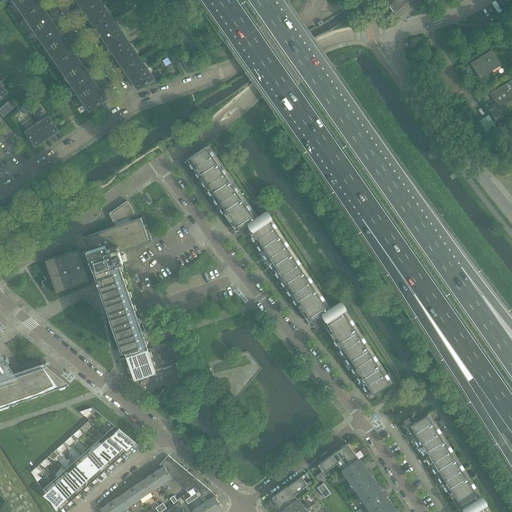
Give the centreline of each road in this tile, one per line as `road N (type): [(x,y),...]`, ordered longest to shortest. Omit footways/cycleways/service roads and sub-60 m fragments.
road 1 (residential): [(362,420),(160,163)]
road 2 (motorway): [(438,250),(260,0)]
road 3 (motorway): [(371,213),(416,306),(511,460)]
road 4 (motorway): [(222,0),(371,213)]
road 5 (unclassified): [(369,34),(310,49),(160,163)]
road 6 (motorway): [(371,213),(511,414)]
road 7 (unclassified): [(129,108),(246,62),(309,20),(321,0)]
road 8 (unclassified): [(511,217),(399,66),(392,38)]
road 9 (residential): [(164,436),(0,297)]
road 10 (residential): [(0,275),(160,163)]
road 11 (residential): [(243,504),(362,420)]
road 12 (residential): [(129,108),(58,0)]
road 13 (motorway): [(511,356),(438,250)]
